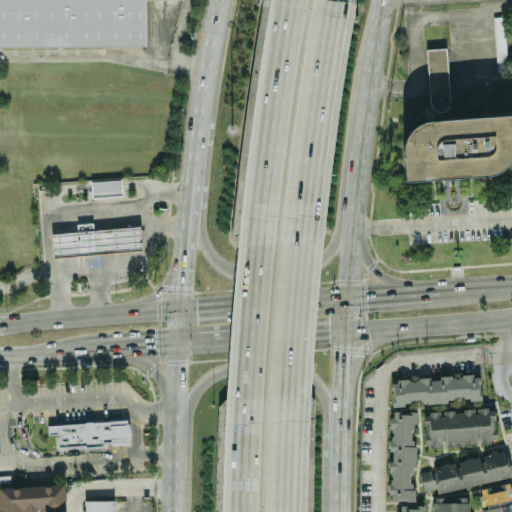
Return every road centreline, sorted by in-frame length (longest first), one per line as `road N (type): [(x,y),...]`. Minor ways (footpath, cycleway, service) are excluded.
road 1 (primary): [(337,511),(343,297),(384,0)]
road 2 (secondary): [(172,343),(511,317)]
road 3 (motorway): [(290,0),(258,244)]
road 4 (motorway): [(300,240),(331,0)]
road 5 (primary): [(189,187),(206,252),(236,275),(312,265),(350,226)]
road 6 (primary): [(339,441),(302,372),(213,373),(172,427)]
road 7 (secondary): [(511,284),(289,301)]
road 8 (secondary): [(173,309),(0,323)]
road 9 (secondary): [(0,353),(172,343)]
road 10 (motorway): [(258,244),(245,401)]
road 11 (motorway): [(287,397),(300,240)]
road 12 (primary): [(189,187),(173,309)]
